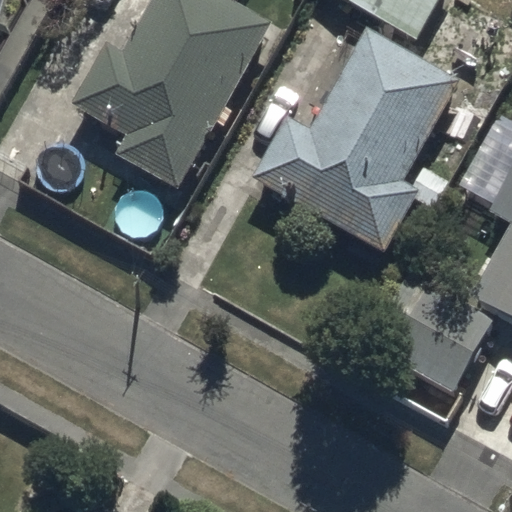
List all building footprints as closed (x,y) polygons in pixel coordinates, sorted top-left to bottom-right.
[(266,30),(212,0),(148,0),(120,50),(103,41),(64,110),(122,142),(112,159),(173,193),(266,30)] [(331,0),(411,43),(433,0),(331,0)] [(456,86),(363,33),(305,135),(283,123),(250,181),(379,254),(413,193),(400,185),(456,86)] [(511,168),(484,217),(506,229),(465,303),(511,328),(511,168)] [(360,351),(446,398),(486,326),(399,278),(360,351)]
